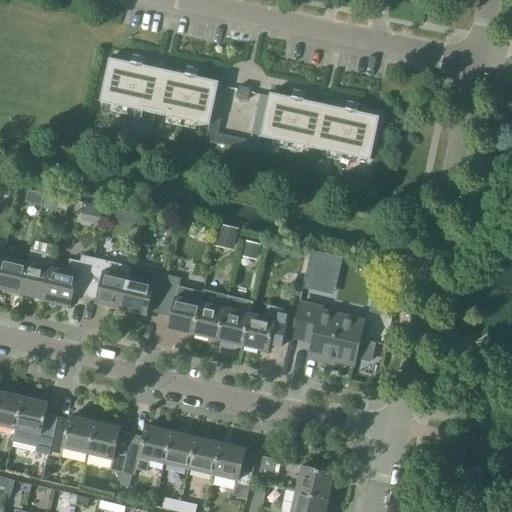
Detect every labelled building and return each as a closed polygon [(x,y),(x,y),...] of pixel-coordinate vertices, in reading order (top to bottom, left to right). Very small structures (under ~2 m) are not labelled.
[(269,97),(249,93),(237,91),(218,86),(218,82),(197,78),(198,70),(187,67),(185,75),(143,66),(144,58),(133,56),(131,63),(109,59),(100,102),(209,126),(205,142),(257,153),(260,137),(370,161),(379,117),(357,112),(359,105),(347,102),(346,110),(303,101),(305,93),(293,90),(292,98),(270,93),(269,97)] [(25,202),(40,205),(43,194),(27,190),(25,202)] [(41,205),(58,209),(61,199),(44,195),(41,205)] [(101,218),(103,207),(84,202),(82,214),(101,218)] [(133,219),(136,220),(139,209),(122,205),(119,215),(133,219)] [(138,231),(141,221),(136,220),(133,219),(130,229),(138,231)] [(217,246),(228,249),(231,239),(235,240),(237,230),(221,227),(217,246)] [(19,294),(43,300),(50,268),(52,268),(55,256),(30,251),(27,262),(26,262),(19,294)] [(0,262),(0,290),(19,294),(26,262),(1,256),(0,262)] [(73,295),(83,297),(92,259),(81,256),(79,262),(69,260),(66,271),(52,268),(50,268),(43,300),(47,301),(46,303),(60,306),(60,304),(70,306),(73,295)] [(96,304),(119,309),(129,267),(92,259),(83,297),(97,300),(96,304)] [(147,312),(158,314),(167,276),(129,267),(119,309),(146,316),(147,312)] [(167,276),(158,314),(171,317),(168,329),(192,335),(200,303),(203,293),(178,288),(180,279),(167,276)] [(192,335),(216,340),(224,308),(226,309),(228,297),(203,291),(203,293),(200,303),(192,335)] [(216,340),(241,346),(248,314),(250,314),(252,306),(242,304),(240,312),(226,309),(224,308),(216,340)] [(321,310),(299,305),(292,336),(312,341),(309,358),(324,361),(325,358),(337,361),(339,364),(345,365),(348,363),(354,364),(363,323),(355,321),(353,318),(345,316),(342,318),(320,313),(321,310)] [(248,314),(241,346),(268,352),(270,344),(282,347),(290,311),(267,306),(265,318),(250,314),(248,314)] [(0,426),(14,429),(22,397),(0,392),(0,426)] [(36,453),(47,456),(56,417),(45,415),(48,403),(22,397),(14,429),(15,429),(13,436),(38,442),(36,453)] [(63,449),(87,454),(94,422),(70,417),(69,420),(56,417),(47,456),(60,459),(63,449)] [(110,471),(122,473),(131,435),(119,432),(120,428),(94,422),(87,454),(112,460),(110,471)] [(149,461),(164,464),(171,432),(146,426),(143,438),(131,435),(122,473),(134,476),(136,471),(146,473),(149,461)] [(164,464),(188,470),(196,438),(171,432),(164,464)] [(188,470),(212,475),(219,443),(196,438),(188,470)] [(219,443),(212,475),(237,481),(233,497),(246,500),(257,456),(244,453),(245,449),(219,443)] [(263,457),(257,482),(269,485),(275,460),(263,457)] [(301,466),(295,493),(328,500),(334,474),(301,466)] [(255,491),(251,507),(261,509),(265,493),(255,491)] [(281,511),(324,511),(328,500),(295,493),(286,491),(281,511)] [(162,509),(174,511),(178,511),(181,502),(165,499),(162,509)] [(181,502),(178,511),(195,511),(196,506),(181,502)]
